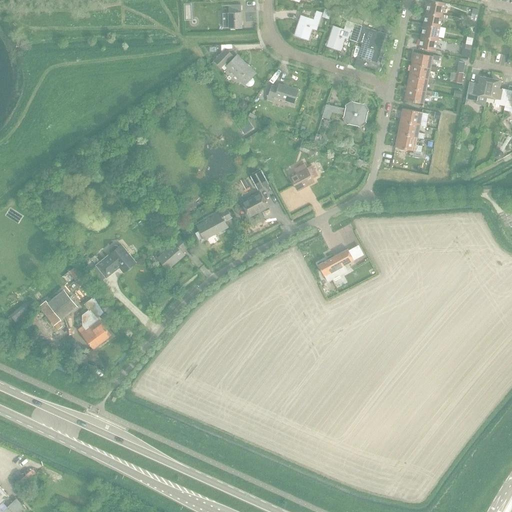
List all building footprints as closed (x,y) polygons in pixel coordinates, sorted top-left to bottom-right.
[(427,0),(426,11),(442,15),(444,3),(431,0),(427,0)] [(241,12),(241,4),(228,5),(229,13),(228,13),(229,28),(242,27),(241,12)] [(332,10),(325,7),(322,15),(329,18),(332,10)] [(440,26),(442,15),(426,11),(423,23),(440,26)] [(313,24),(317,26),(321,13),(317,12),(314,20),(301,16),(295,35),(308,39),(313,24)] [(468,32),(473,33),(476,21),(470,20),(468,32)] [(345,35),(357,39),(361,26),(347,21),(344,29),(333,26),(327,45),(341,50),(345,35)] [(437,38),(440,26),(423,23),(421,35),(437,38)] [(375,49),(380,50),(385,34),(362,26),(357,41),(362,43),(358,55),(372,59),(375,49)] [(471,45),(473,33),(468,32),(467,36),(463,35),(462,38),(458,38),(458,42),(471,45)] [(435,50),(437,38),(421,35),(419,47),(435,50)] [(468,57),(471,45),(458,42),(457,46),(461,47),(461,48),(462,48),(460,56),(468,57)] [(214,60),(221,67),(233,56),(225,48),(214,60)] [(430,68),(431,66),(432,59),(439,60),(439,56),(432,55),(432,56),(413,52),(411,64),(430,68)] [(252,85),(253,84),(254,82),(254,80),(253,78),(251,77),(255,73),(237,55),(226,66),(245,84),(246,85),(248,86),(250,86),(252,85)] [(365,59),(357,57),(355,63),(363,66),(365,59)] [(456,73),(463,75),(464,72),(463,72),(465,63),(459,61),(456,73)] [(437,68),(431,66),(430,68),(411,64),(409,76),(428,80),(428,78),(430,71),(436,72),(437,68)] [(461,83),(463,75),(456,73),(454,82),(461,83)] [(435,80),(428,78),(428,80),(409,76),(407,88),(426,91),(426,90),(427,83),(434,84),(435,80)] [(486,97),(490,78),(480,76),(478,84),(475,84),(475,83),(469,81),(465,99),(474,100),(473,103),(482,105),(484,96),(486,97)] [(505,106),(508,90),(502,88),(501,89),(499,89),(501,80),(490,78),(486,97),(495,99),(494,103),(505,106)] [(294,103),(298,90),(278,83),(277,87),(271,85),(266,100),(273,102),(275,97),(294,103)] [(432,91),(426,90),(426,91),(407,88),(404,100),(423,103),(425,94),(432,96),(432,91)] [(244,99),(237,105),(243,111),(249,105),(244,99)] [(364,103),(363,104),(353,101),(352,100),(345,105),(345,106),(345,108),(326,104),(322,116),(329,118),(331,112),(344,115),(343,116),(342,117),(347,124),(348,124),(358,126),(358,127),(366,122),(365,121),(368,111),(368,110),(364,103)] [(420,125),(419,126),(426,127),(427,121),(420,120),(422,112),(403,108),(400,121),(420,125)] [(248,118),(239,125),(245,132),(245,133),(254,127),(248,118)] [(418,132),(419,126),(420,125),(400,121),(397,134),(417,138),(423,139),(425,134),(418,132)] [(416,145),(417,138),(397,134),(395,147),(421,152),(422,146),(416,145)] [(299,150),(308,153),(310,147),(301,143),(299,150)] [(312,164),(306,168),(303,161),(299,164),(300,166),(294,169),(296,174),(291,177),(298,190),(314,181),(312,178),(318,175),(312,164)] [(251,176),(258,189),(267,184),(260,171),(251,176)] [(241,203),(249,216),(267,206),(260,192),(241,203)] [(204,238),(204,239),(227,227),(225,222),(231,218),(225,207),(218,210),(220,214),(197,226),(200,230),(195,233),(199,240),(204,238)] [(181,230),(185,237),(191,234),(187,227),(181,230)] [(158,258),(167,269),(184,254),(182,251),(187,246),(179,237),(173,242),(174,244),(158,258)] [(111,251),(112,251),(112,252),(109,254),(111,257),(105,261),(104,259),(97,265),(106,277),(119,267),(123,272),(126,270),(129,270),(131,269),(132,267),(132,264),(135,262),(121,245),(118,247),(118,246),(117,246),(116,245),(115,245),(114,245),(113,246),(112,247),(111,248),(111,249),(111,250),(111,251)] [(318,265),(327,282),(335,278),(332,272),(354,260),(347,249),(318,265)] [(55,324),(58,329),(62,326),(59,321),(78,306),(63,288),(41,306),(55,324)] [(5,316),(14,325),(21,319),(16,314),(25,305),(21,301),(5,316)] [(80,330),(94,348),(110,335),(90,309),(82,315),(82,326),(83,328),(80,330)] [(0,511),(0,503),(9,496),(0,485),(0,511)] [(28,511),(29,511),(18,499),(7,508),(8,509),(3,511),(28,511)]
